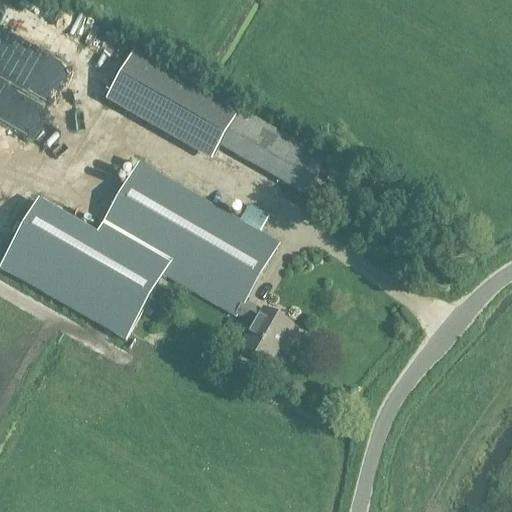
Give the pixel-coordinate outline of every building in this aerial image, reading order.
[(0,9),(0,29),(10,35),(18,20),(0,9)] [(31,103),(49,66),(0,42),(0,120),(37,139),(50,112),(31,103)] [(105,99),(208,160),(237,113),(133,51),(105,99)] [(219,148),(305,198),(325,163),(239,114),(219,148)] [(270,371),(279,354),(284,357),(299,332),(263,311),(261,313),(245,304),(279,246),(139,165),(95,240),(160,277),(236,320),(237,318),(253,327),(239,352),(270,371)] [(326,183),(332,187),(336,180),(330,177),(326,183)] [(160,277),(95,240),(35,206),(0,266),(0,269),(124,340),(160,277)]
